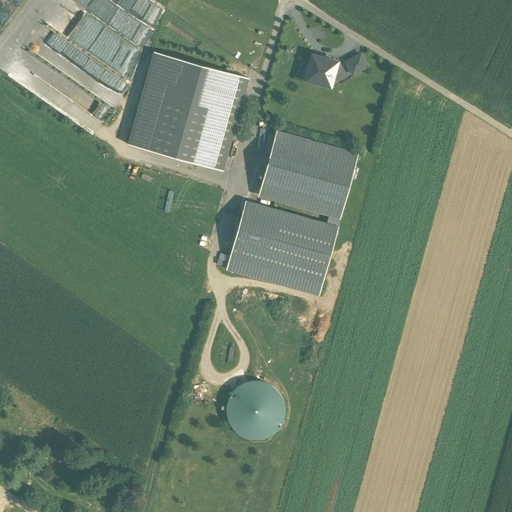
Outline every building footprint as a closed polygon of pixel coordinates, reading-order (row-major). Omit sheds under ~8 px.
[(7,77),(96,134),(114,106),(96,95),(98,92),(81,81),(87,73),(89,74),(97,60),(44,26),(28,50),(35,55),(26,68),(17,62),(7,77)] [(129,146),(224,172),(249,79),(154,54),(129,146)] [(360,54),(346,62),(352,75),(367,67),(360,54)] [(337,62),(312,55),(305,80),(330,87),(337,62)] [(357,155),(276,133),(259,195),(330,215),(340,218),(357,155)] [(229,269),(320,294),(337,229),(327,226),(247,204),(229,269)] [(327,226),(337,229),(340,218),(330,215),(327,226)] [(302,347),(305,331),(275,325),(272,341),(302,347)] [(238,444),(289,430),(275,379),(225,392),(238,444)]
